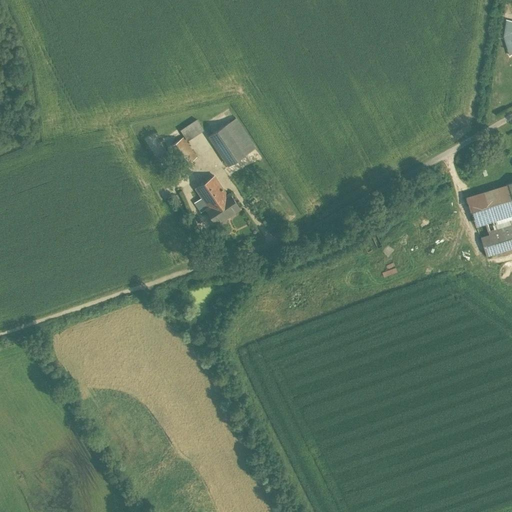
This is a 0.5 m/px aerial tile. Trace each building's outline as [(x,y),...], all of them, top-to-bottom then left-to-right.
[(256,147),(236,118),(226,124),(237,141),(221,152),(229,165),(256,147)] [(226,124),(209,135),(221,152),(237,141),(226,124)] [(198,127),(187,135),(191,141),(202,134),(198,127)] [(183,137),(168,147),(181,167),(197,157),(183,137)] [(214,175),(196,187),(208,206),(227,194),(214,175)] [(511,196),(508,183),(484,191),(468,196),(487,256),(508,251),(500,227),(511,223),(511,196)] [(208,206),(206,208),(216,224),(240,208),(230,192),(227,194),(208,206)] [(511,223),(500,227),(508,251),(508,252),(511,250),(511,223)] [(511,261),(509,262),(507,262),(506,263),(504,264),(503,266),(502,267),(501,269),(500,271),(500,272),(500,274),(500,276),(501,277),(501,279),(502,280),(503,281),(504,283),(506,284),(508,286),(510,286),(511,286),(511,261)]
